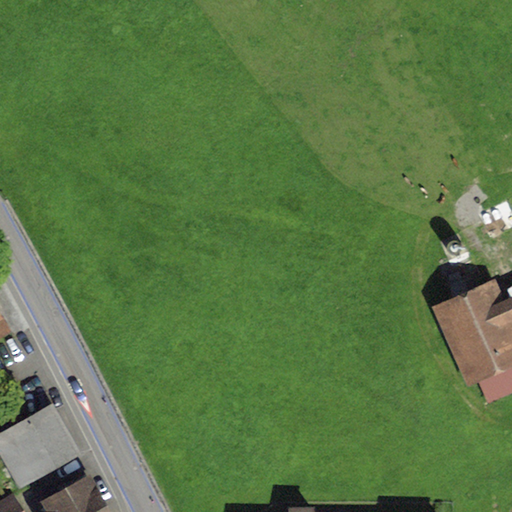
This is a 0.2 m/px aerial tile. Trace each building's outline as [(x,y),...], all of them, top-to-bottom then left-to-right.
[(511,328),(496,290),(434,316),(467,393),(511,374),(511,328)] [(0,315),(0,337),(9,332),(0,315)] [(55,408),(0,440),(0,455),(21,492),(83,456),(55,408)] [(110,511),(97,484),(41,511),(110,511)] [(19,511),(13,502),(0,509),(0,511),(19,511)]
